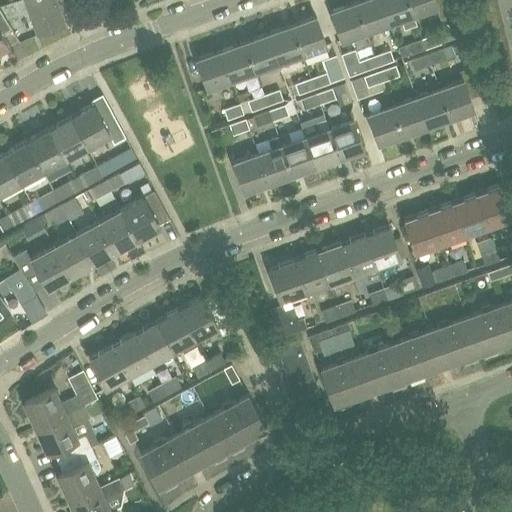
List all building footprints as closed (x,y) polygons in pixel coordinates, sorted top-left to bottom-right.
[(56,0),(25,0),(38,34),(65,24),(56,0)] [(389,23),(381,0),(361,0),(355,2),(366,31),(389,23)] [(408,0),(381,0),(389,23),(414,14),(408,0)] [(408,0),(414,14),(436,6),(441,19),(451,15),(445,0),(408,0)] [(355,2),(331,11),(342,40),(366,31),(355,2)] [(0,49),(8,45),(0,32),(11,26),(0,7),(0,49)] [(327,45),(317,16),(293,24),(303,54),(327,45)] [(303,54),(293,24),(269,33),(279,62),(303,54)] [(279,62),(269,33),(245,41),(256,70),(279,62)] [(436,33),(422,38),(426,49),(440,44),(436,33)] [(422,38),(406,44),(398,47),(402,58),(426,49),(422,38)] [(245,41),(221,49),(232,79),(256,70),(245,41)] [(232,79),(221,49),(198,58),(208,87),(232,79)] [(362,71),(359,60),(355,49),(341,53),(349,75),(362,71)] [(390,49),(374,55),(377,65),(394,59),(390,49)] [(442,49),(428,54),(431,64),(446,59),(442,49)] [(431,64),(428,54),(412,60),(415,70),(431,64)] [(377,65),(374,55),(359,60),(362,71),(377,65)] [(327,71),(331,82),(344,77),(339,63),(326,68),(327,71)] [(379,70),(383,80),(399,75),(395,64),(379,70)] [(480,94),(470,67),(459,71),(462,80),(440,88),(450,117),(474,109),(470,97),(480,94)] [(383,80),(379,70),(364,75),(368,86),(383,80)] [(311,77),(315,87),(331,82),(327,71),(311,77)] [(370,94),(368,86),(364,75),(350,80),(357,98),(370,94)] [(315,87),(311,77),(295,83),(298,93),(315,87)] [(332,88),(336,98),(337,97),(340,105),(352,100),(345,82),(332,86),(332,88)] [(332,88),(317,93),(320,103),(336,98),(332,88)] [(450,117),(440,88),(416,97),(426,126),(450,117)] [(279,89),(263,94),(267,105),(283,99),(279,89)] [(320,103),(317,93),(301,99),(305,109),(320,103)] [(267,105),(263,94),(248,100),(251,110),(267,105)] [(380,100),(383,108),(368,114),(379,143),(403,134),(392,105),(389,97),(380,100)] [(392,105),(403,134),(426,126),(416,97),(392,105)] [(101,117),(93,103),(71,115),(88,146),(109,134),(113,142),(125,136),(112,112),(101,117)] [(227,119),(243,113),(240,103),(224,108),(227,119)] [(284,105),(268,110),(272,121),(288,115),(285,104),(284,105)] [(258,126),(272,121),(268,110),(253,115),(257,126),(258,126)] [(88,146),(71,115),(49,127),(66,158),(88,146)] [(249,129),(245,118),(230,124),(234,135),(249,129)] [(320,131),(305,136),(315,165),(339,156),(329,127),(328,128),(325,118),(317,121),(320,131)] [(353,119),(329,127),(339,156),(364,148),(353,119)] [(49,127),(27,139),(43,170),(66,158),(49,127)] [(272,148),(258,153),(268,182),(291,174),(281,145),(277,135),(268,138),(272,148)] [(281,145),(291,174),(315,165),(305,136),(291,141),(281,145)] [(43,170),(27,139),(4,152),(21,183),(43,170)] [(4,152),(0,153),(0,194),(21,183),(4,152)] [(268,182),(258,153),(234,161),(245,190),(268,182)] [(97,164),(103,175),(117,168),(111,157),(97,164)] [(103,175),(97,164),(83,172),(89,183),(103,175)] [(125,182),(119,171),(105,178),(111,189),(125,182)] [(111,189),(105,178),(91,186),(96,197),(111,189)] [(66,181),(53,188),(59,199),(72,192),(66,181)] [(501,184),(476,192),(488,225),(511,216),(511,191),(504,194),(501,184)] [(59,199),(53,188),(39,196),(45,207),(59,199)] [(144,195),(121,207),(138,239),(161,226),(159,223),(169,217),(155,189),(144,195)] [(476,192),(452,201),(464,234),(488,225),(476,192)] [(61,203),(66,213),(70,219),(83,212),(75,196),(61,203)] [(13,224),(37,212),(31,201),(7,213),(13,224)] [(452,201),(428,210),(440,243),(464,234),(452,201)] [(66,213),(61,203),(47,211),(52,220),(66,213)] [(138,239),(121,207),(99,219),(116,250),(138,239)] [(440,243),(428,210),(404,219),(416,252),(440,243)] [(33,266),(28,256),(54,242),(40,215),(20,226),(30,245),(13,254),(22,272),(33,266)] [(99,219),(76,231),(93,263),(116,250),(99,219)] [(389,224),(364,233),(376,266),(401,257),(389,224)] [(76,231),(54,243),(71,275),(93,263),(76,231)] [(376,266),(364,233),(341,241),(353,275),(376,266)] [(341,241),(318,250),(330,283),(353,275),(341,241)] [(71,275),(54,243),(31,256),(48,287),(71,275)] [(485,264),(500,259),(495,247),(481,252),(485,264)] [(330,283),(318,250),(293,258),(305,292),(330,283)] [(305,292),(293,258),(269,267),(281,301),(281,300),(290,297),(305,292)] [(463,259),(448,264),(452,276),(467,270),(463,259)] [(511,265),(511,263),(503,266),(506,274),(511,271),(511,265)] [(452,276),(448,264),(433,269),(437,281),(452,276)] [(503,266),(495,268),(498,277),(506,274),(503,266)] [(498,277),(495,268),(487,271),(490,280),(498,277)] [(3,279),(0,281),(0,315),(9,309),(0,296),(0,294),(12,287),(22,304),(36,295),(20,269),(3,279)] [(399,282),(384,287),(387,298),(403,293),(399,282)] [(387,298),(384,287),(369,292),(373,303),(387,298)] [(203,298),(202,295),(179,307),(195,338),(229,320),(214,293),(203,298)] [(511,298),(466,315),(479,351),(511,339),(511,298)] [(337,304),(341,315),(356,310),(352,299),(337,304)] [(341,315),(337,304),(322,309),(326,320),(341,315)] [(179,307),(156,319),(173,350),(195,338),(179,307)] [(466,315),(393,341),(406,377),(479,351),(466,315)] [(297,330),(306,327),(306,326),(303,317),(298,318),(277,326),(278,329),(285,335),(297,330)] [(156,319),(134,331),(151,362),(173,350),(156,319)] [(351,329),(348,321),(340,324),(343,332),(351,329)] [(343,332),(340,324),(332,327),(335,335),(343,332)] [(335,335),(332,327),(324,330),(327,338),(335,335)] [(327,338),(324,330),(316,332),(319,340),(319,341),(327,338)] [(134,331),(112,343),(128,374),(151,362),(134,331)] [(308,335),(311,343),(319,340),(316,332),(308,335)] [(280,358),(304,350),(300,339),(276,347),(280,358)] [(314,351),(322,349),(319,341),(319,340),(311,343),(314,351)] [(321,367),(334,403),(406,377),(393,341),(321,367)] [(128,374),(112,343),(89,356),(106,386),(128,374)] [(304,350),(280,358),(284,369),(308,361),(304,350)] [(207,358),(212,369),(227,361),(221,351),(207,358)] [(66,375),(74,370),(66,355),(35,372),(43,388),(55,382),(59,388),(70,382),(66,375)] [(212,369),(207,358),(192,366),(198,377),(212,369)] [(312,372),(308,361),(284,369),(288,380),(312,372)] [(228,375),(236,371),(231,363),(223,368),(228,375)] [(82,404),(84,403),(97,397),(94,390),(83,369),(68,377),(77,393),(82,404)] [(240,379),(236,371),(228,375),(232,383),(240,379)] [(312,372),(288,380),(292,392),(316,384),(312,372)] [(161,382),(167,393),(180,386),(174,375),(161,382)] [(167,393),(161,382),(147,389),(152,400),(167,393)] [(316,384),(292,392),(296,404),(320,395),(316,384)] [(69,397),(61,401),(54,387),(25,400),(36,426),(66,412),(74,408),(69,397)] [(248,393),(223,406),(210,414),(228,448),(266,427),(248,393)] [(122,418),(146,405),(140,394),(116,407),(122,418)] [(48,451),(53,449),(58,460),(83,449),(72,425),(86,418),(90,416),(84,403),(82,404),(74,408),(66,412),(36,426),(48,451)] [(137,419),(141,426),(149,422),(145,414),(137,419)] [(159,485),(228,448),(210,414),(141,451),(159,485)] [(133,430),(141,426),(137,419),(129,423),(133,430)] [(121,427),(125,435),(133,430),(129,423),(121,427)] [(125,435),(130,442),(137,438),(133,430),(125,435)] [(83,449),(58,460),(63,471),(58,473),(70,499),(119,476),(99,485),(94,473),(98,472),(100,469),(100,465),(91,445),(83,449)] [(119,511),(117,508),(111,511),(105,497),(124,488),(119,476),(70,499),(75,511),(119,511)]
